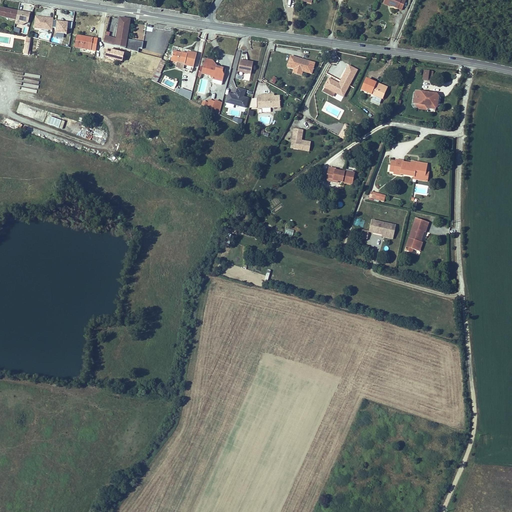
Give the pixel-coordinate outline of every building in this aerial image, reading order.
[(0,9),(0,17),(26,23),(28,14),(0,9)] [(35,15),(34,28),(52,30),(53,26),(56,27),(56,37),(66,38),(68,21),(54,20),(54,17),(35,15)] [(104,40),(104,43),(126,49),(126,47),(128,40),(132,19),(121,17),(117,39),(113,38),(112,42),(104,40)] [(40,30),(38,38),(49,41),(52,34),(40,30)] [(96,50),(97,38),(76,36),(75,47),(96,50)] [(126,47),(126,49),(139,53),(139,49),(142,49),(144,42),(128,40),(126,47)] [(173,52),(170,61),(176,63),(176,61),(184,63),(184,65),(193,68),(197,55),(187,52),(186,54),(182,53),(182,55),(173,52)] [(313,74),(316,61),(290,55),(287,67),(293,69),(292,73),(302,75),(303,72),(313,74)] [(241,58),(237,78),(250,81),(254,61),(241,58)] [(224,69),(211,66),(212,61),(205,59),(201,75),(212,76),(211,83),(221,85),(224,69)] [(358,71),(350,66),(340,85),(329,79),(325,87),(336,93),(344,98),(358,71)] [(156,70),(151,81),(156,83),(161,73),(156,70)] [(433,81),(434,70),(424,70),(423,80),(433,81)] [(387,90),(375,86),(375,82),(367,79),(363,90),(384,98),(387,90)] [(375,82),(375,86),(387,90),(388,87),(375,82)] [(336,93),(325,87),(322,93),(333,99),(336,93)] [(247,109),(249,98),(245,97),(246,90),(237,88),(236,94),(228,92),(225,106),(233,108),(233,106),(247,109)] [(189,92),(181,90),(179,95),(187,99),(189,92)] [(436,95),(415,92),(413,105),(424,107),(427,110),(435,111),(435,109),(437,108),(438,98),(436,95)] [(259,109),(281,108),(281,97),(275,97),(275,96),(263,96),(263,97),(259,98),(259,109)] [(221,104),(214,101),(214,103),(209,101),(207,104),(203,103),(201,106),(211,110),(211,111),(219,116),(221,104)] [(36,118),(38,112),(19,106),(17,112),(36,118)] [(353,128),(346,124),(339,136),(346,140),(353,128)] [(292,149),(310,152),(311,143),(302,142),(303,131),(294,130),(292,149)] [(396,161),(392,161),(391,170),(395,171),(394,175),(401,176),(402,175),(415,177),(415,176),(425,178),(427,167),(416,166),(416,164),(412,164),(403,163),(404,161),(396,160),(396,161)] [(335,170),(328,169),(326,181),(337,183),(337,181),(342,182),(342,180),(352,182),(354,173),(344,171),(344,173),(335,171),(335,170)] [(425,178),(415,176),(415,177),(414,179),(428,181),(429,174),(426,173),(425,178)] [(369,197),(384,202),(386,195),(371,191),(369,197)] [(414,216),(401,212),(391,244),(402,248),(403,244),(405,244),(408,236),(406,235),(409,225),(410,225),(414,216)] [(379,218),(358,213),(355,226),(368,228),(369,225),(377,227),(379,218)] [(419,255),(429,221),(415,217),(405,251),(419,255)] [(382,219),(379,218),(377,227),(369,225),(368,228),(368,230),(379,233),(382,219)] [(355,225),(348,223),(346,232),(353,233),(355,225)]
